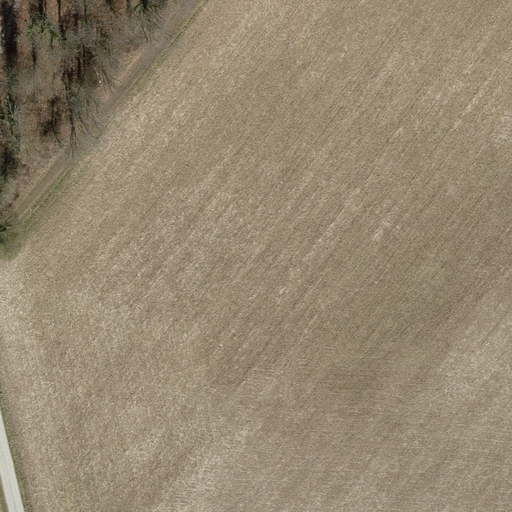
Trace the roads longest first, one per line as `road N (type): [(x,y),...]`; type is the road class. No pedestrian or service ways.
road 1 (track): [(5,511),(0,58),(17,0)]
road 2 (track): [(0,234),(162,0)]
